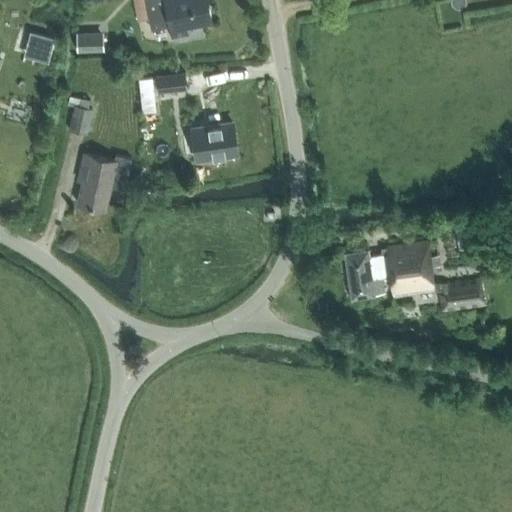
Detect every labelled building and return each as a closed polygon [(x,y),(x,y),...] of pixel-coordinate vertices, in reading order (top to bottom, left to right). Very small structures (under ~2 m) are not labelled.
[(146,0),(152,27),(170,23),(173,38),(188,35),(187,26),(212,21),(208,0),(146,0)] [(104,50),(103,30),(76,30),(77,51),(104,50)] [(185,71),(159,74),(156,74),(157,91),(187,88),(185,71)] [(68,104),(76,106),(88,108),(90,99),(70,95),(68,104)] [(76,106),(72,128),(72,129),(88,132),(93,109),(88,108),(76,106)] [(197,157),(237,151),(232,121),(193,127),(194,134),(181,136),(184,154),(196,152),(197,157)] [(111,184),(125,187),(131,156),(117,153),(116,159),(85,153),(80,179),(83,180),(78,202),(106,208),(111,184)] [(439,254),(428,255),(426,240),(387,246),(388,252),(370,255),(369,250),(346,253),(353,295),(386,290),(384,279),(392,278),(394,294),(434,288),(434,290),(436,290),(439,310),(485,303),(481,277),(433,285),(430,266),(441,265),(439,254)]
